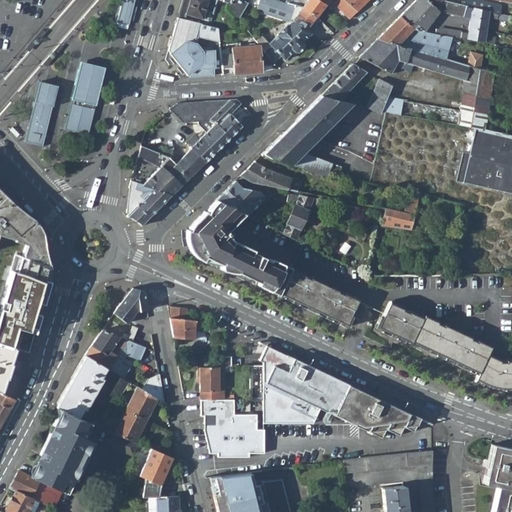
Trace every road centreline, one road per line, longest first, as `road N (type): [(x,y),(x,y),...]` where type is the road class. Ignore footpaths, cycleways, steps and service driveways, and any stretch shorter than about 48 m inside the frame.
road 1 (tertiary): [(511,427),(426,398),(236,310)]
road 2 (residential): [(203,511),(173,393),(157,301),(161,281)]
road 3 (tertiary): [(0,465),(40,388),(80,270)]
road 4 (residential): [(157,233),(257,132)]
